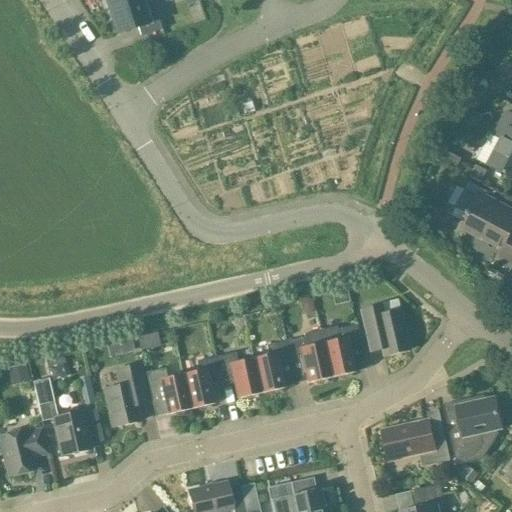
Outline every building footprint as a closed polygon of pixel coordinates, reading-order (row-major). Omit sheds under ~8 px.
[(143,0),(136,0),(111,8),(117,32),(140,25),(142,30),(157,25),(154,19),(149,20),(143,0)] [(511,113),(507,111),(500,124),(494,135),(501,139),(488,165),(511,177),(511,113)] [(438,159),(470,177),(473,171),(460,163),(461,160),(443,150),(438,159)] [(511,210),(487,197),(489,194),(471,183),(467,190),(466,189),(455,208),(467,216),(461,228),(499,248),(497,250),(499,251),(495,259),(511,267),(511,210)] [(507,277),(500,274),(496,282),(503,285),(507,277)] [(409,351),(400,311),(398,300),(382,304),(382,305),(359,310),(368,348),(382,345),(384,357),(409,351)] [(336,328),(320,332),(331,379),(355,374),(350,353),(362,351),(356,327),(336,331),(336,328)] [(331,379),(320,332),(304,336),(304,338),(286,343),(291,366),(303,364),(308,385),(331,379)] [(268,356),(253,359),(261,395),(284,390),(280,369),(291,366),(286,343),(266,347),(268,356)] [(235,353),(215,358),(221,382),(233,379),(237,400),(261,395),(253,359),(237,363),(235,353)] [(198,372),(182,375),(190,411),(214,405),(209,384),(221,382),(215,358),(196,362),(198,372)] [(148,404),(139,366),(116,371),(120,387),(104,391),(113,429),(141,422),(137,407),(148,404)] [(182,375),(167,379),(165,369),(146,374),(151,398),(163,395),(167,416),(190,411),(182,375)] [(54,419),(46,379),(30,383),(39,422),(53,419),(54,419)] [(495,398),(490,399),(484,396),(443,405),(457,465),(484,459),(499,435),(498,431),(503,430),(495,398)] [(60,415),(61,418),(54,419),(53,419),(61,457),(92,450),(90,441),(102,438),(96,411),(83,414),(83,412),(76,414),(75,412),(73,410),(61,413),(60,415)] [(427,413),(429,421),(382,431),(389,463),(420,456),(423,468),(437,464),(451,461),(440,410),(427,413)] [(41,430),(26,434),(25,431),(0,437),(0,439),(9,477),(35,471),(32,459),(48,455),(41,430)] [(511,459),(502,472),(511,480),(511,459)] [(227,483),(188,492),(192,511),(225,511),(233,510),(227,483)] [(320,489),(293,495),(291,484),(267,489),(270,501),(278,499),(279,506),(290,506),(291,511),(318,511),(324,511),(324,509),(331,508),(327,493),(321,494),(320,489)] [(411,492),(415,509),(401,511),(438,511),(446,510),(441,485),(411,492)]
